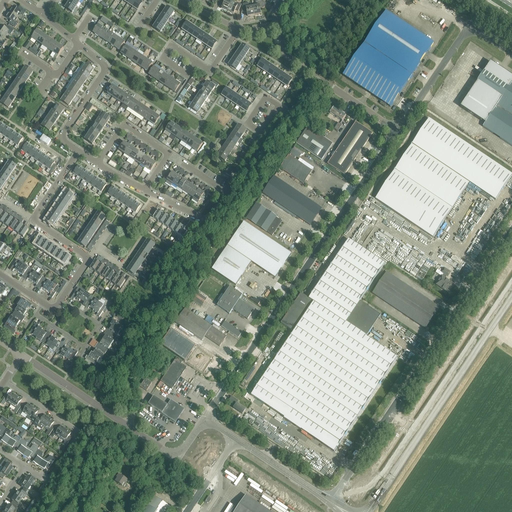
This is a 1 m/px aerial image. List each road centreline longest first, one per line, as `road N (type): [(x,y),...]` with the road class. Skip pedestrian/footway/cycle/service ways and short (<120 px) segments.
road 1 (unclassified): [(395,130),(200,422),(203,443)]
road 2 (unclassified): [(389,412),(511,228)]
road 3 (tertiary): [(203,443),(162,451),(21,354)]
road 4 (unclassified): [(511,53),(470,25),(395,130)]
road 5 (residential): [(23,464),(47,480),(78,430),(1,382)]
road 6 (secondary): [(420,433),(511,296)]
road 7 (residential): [(95,163),(123,124),(167,154),(143,190)]
road 8 (residential): [(77,152),(58,138),(103,68),(78,44)]
road 9 (tertiary): [(316,493),(236,442),(203,443)]
